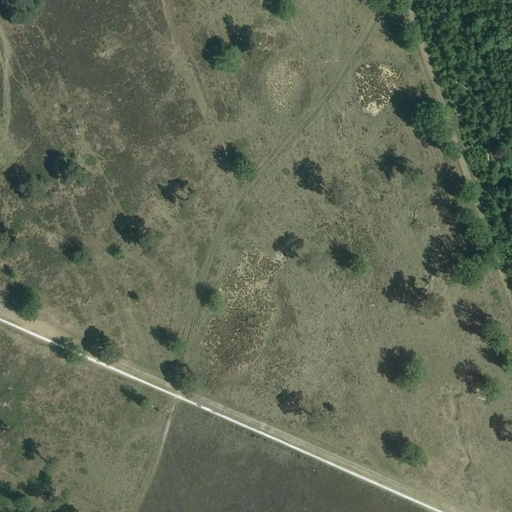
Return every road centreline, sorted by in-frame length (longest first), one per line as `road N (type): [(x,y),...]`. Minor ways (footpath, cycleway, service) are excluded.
road 1 (track): [(0,310),(460,511)]
road 2 (track): [(406,0),(511,295)]
road 3 (track): [(175,396),(129,511)]
